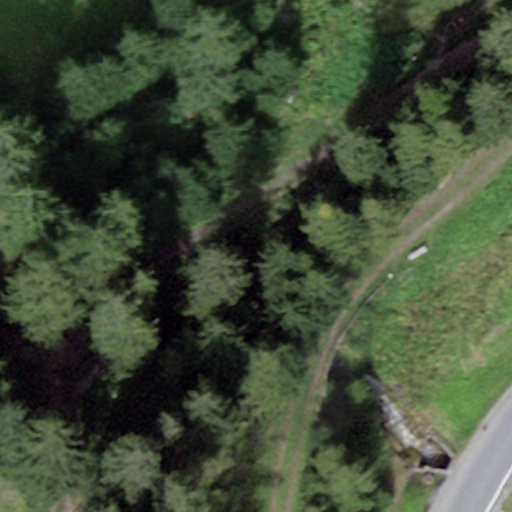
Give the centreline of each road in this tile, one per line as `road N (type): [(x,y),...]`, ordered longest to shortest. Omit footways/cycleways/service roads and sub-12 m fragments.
road 1 (track): [(280,511),(301,416),(337,337),(372,287)]
road 2 (track): [(372,287),(511,133)]
